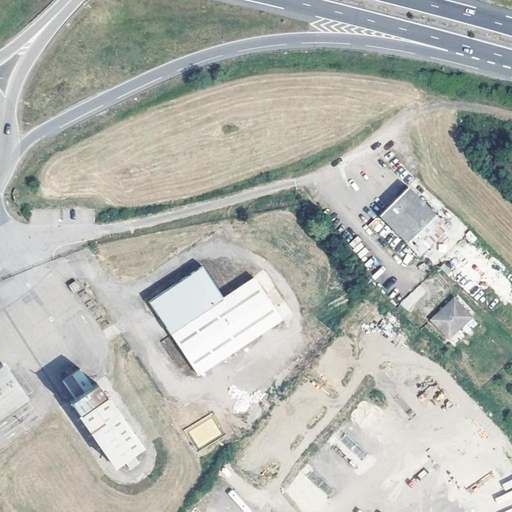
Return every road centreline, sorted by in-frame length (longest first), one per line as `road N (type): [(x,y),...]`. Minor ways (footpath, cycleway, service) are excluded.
road 1 (motorway): [(9,157),(33,138),(235,48),(338,40),(449,56),(480,49)]
road 2 (motorway): [(288,0),(480,49)]
road 3 (secondary): [(4,110),(26,64),(73,1)]
